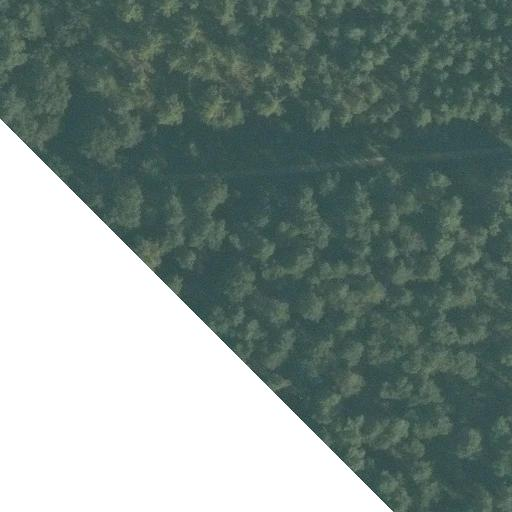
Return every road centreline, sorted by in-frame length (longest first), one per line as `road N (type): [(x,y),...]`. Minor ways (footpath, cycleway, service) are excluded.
road 1 (track): [(0,121),(68,170),(148,180),(511,151)]
road 2 (track): [(26,146),(58,111),(32,0)]
